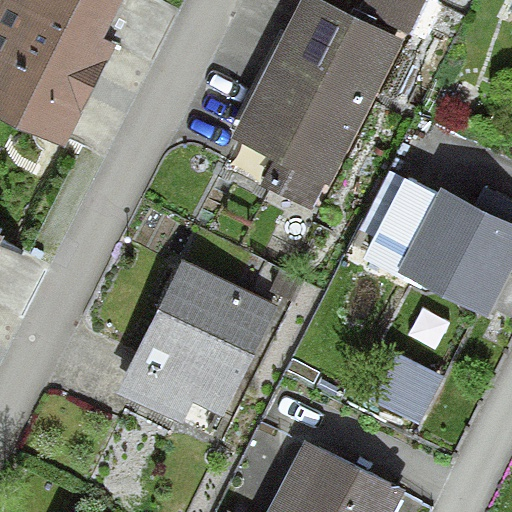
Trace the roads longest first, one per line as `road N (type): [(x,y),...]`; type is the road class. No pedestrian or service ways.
road 1 (residential): [(211,0),(0,416)]
road 2 (residential): [(511,402),(457,511)]
